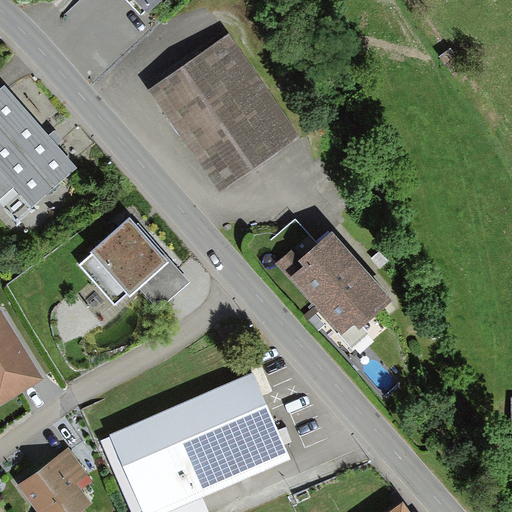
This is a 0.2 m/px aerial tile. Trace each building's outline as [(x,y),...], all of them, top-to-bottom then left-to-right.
[(112,0),(131,19),(150,0),(112,0)] [(222,33),(142,95),(219,193),(299,131),(222,33)] [(68,170),(0,94),(0,199),(9,191),(25,209),(68,170)] [(112,288),(166,243),(131,202),(78,248),(112,288)] [(359,262),(330,229),(289,264),(319,297),(359,262)] [(388,296),(359,262),(319,297),(348,331),(388,296)] [(166,312),(188,281),(170,268),(148,299),(166,312)] [(97,291),(73,301),(84,325),(107,315),(97,291)] [(0,391),(34,371),(0,315),(0,391)] [(105,437),(136,511),(194,511),(204,508),(195,486),(283,450),(253,376),(105,437)] [(16,470),(43,511),(62,511),(94,491),(61,441),(16,470)] [(374,511),(415,511),(402,493),(374,511)]
